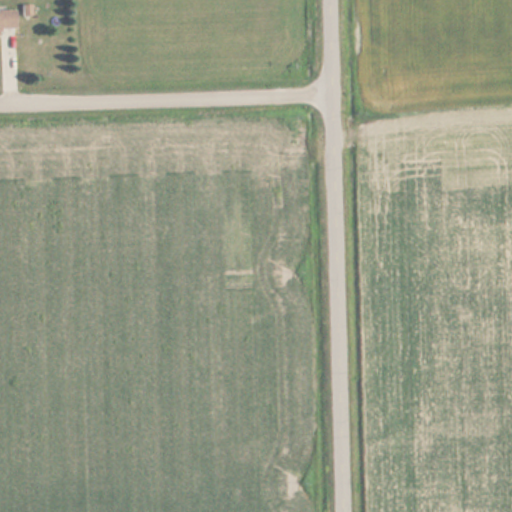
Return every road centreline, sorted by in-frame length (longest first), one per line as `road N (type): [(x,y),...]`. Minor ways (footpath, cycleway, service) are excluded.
road 1 (residential): [(340,511),(326,0)]
road 2 (residential): [(329,94),(0,105)]
